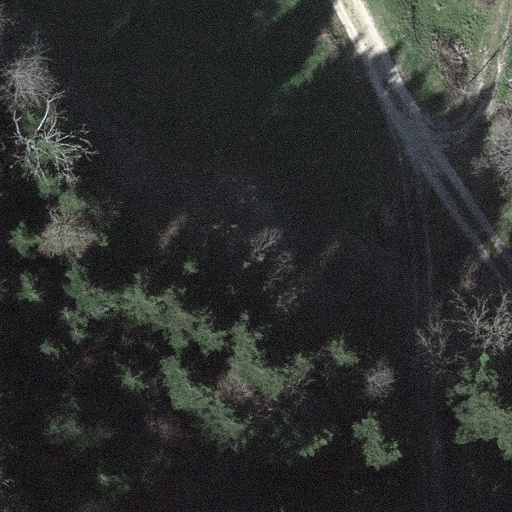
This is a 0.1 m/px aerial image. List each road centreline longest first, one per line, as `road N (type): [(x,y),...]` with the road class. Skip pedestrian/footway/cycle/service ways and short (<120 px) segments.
road 1 (track): [(422,148),(419,321),(434,511)]
road 2 (track): [(337,0),(422,148),(511,272)]
road 3 (track): [(422,148),(478,97),(511,3)]
